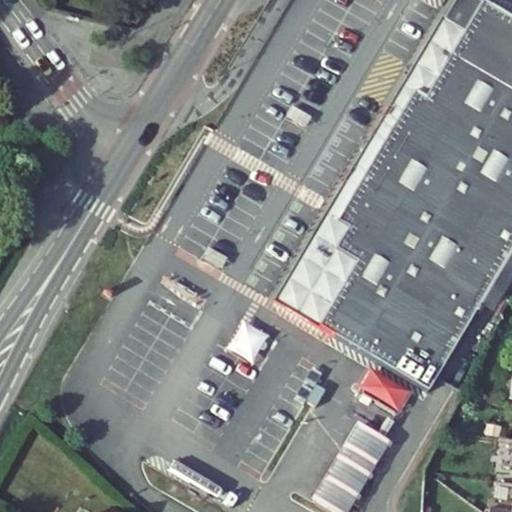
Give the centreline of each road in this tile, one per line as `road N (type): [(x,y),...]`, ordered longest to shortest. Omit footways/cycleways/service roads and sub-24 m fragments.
road 1 (secondary): [(0,389),(93,209)]
road 2 (tertiary): [(3,0),(122,162)]
road 3 (secondary): [(220,0),(122,162)]
road 4 (secondary): [(93,209),(0,332)]
